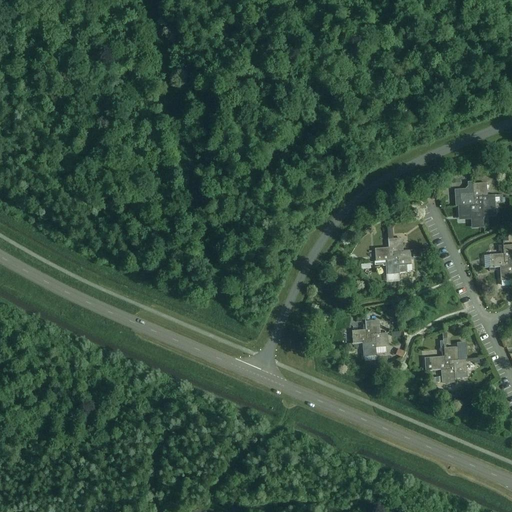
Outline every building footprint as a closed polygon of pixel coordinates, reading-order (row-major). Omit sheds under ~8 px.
[(460,198),(457,198),(457,206),(460,206),(470,206),(478,205),(477,201),(473,201),(473,193),(472,190),(472,184),(472,183),(468,183),(469,190),(460,190),(460,198)] [(474,184),(472,184),(472,190),(473,193),(473,201),(477,201),(477,197),(486,196),(485,184),(474,185),(474,184)] [(486,196),(477,197),(477,201),(482,201),(482,210),(494,209),(494,202),(502,201),(501,195),(493,196),(486,196)] [(478,205),(470,206),(470,219),(483,218),(482,210),(482,201),(477,201),(478,205)] [(401,239),(387,241),(388,248),(388,249),(389,257),(393,257),(393,252),(402,252),(401,239)] [(504,246),(502,246),(503,255),(503,263),(508,263),(507,259),(511,258),(511,246),(504,247),(504,246)] [(385,249),(375,250),(376,262),(382,262),(385,262),(393,261),(393,257),(389,257),(388,249),(385,249)] [(402,252),(393,252),(393,257),(397,256),(398,265),(410,264),(409,253),(410,253),(410,251),(403,252),(402,252)] [(503,255),(490,256),(490,268),(500,268),(508,267),(508,263),(503,263),(503,255)] [(393,261),(385,262),(386,275),(398,274),(398,265),(397,256),(393,257),(393,261)] [(508,267),(500,268),(501,281),(511,280),(511,264),(511,263),(508,263),(508,267)] [(378,321),(365,322),(365,331),(366,339),(370,339),(370,334),(379,333),(378,321)] [(365,331),(352,332),(353,344),(363,343),(371,343),(370,339),(366,339),(365,331)] [(379,333),(370,334),(370,339),(374,338),(375,347),(387,346),(386,334),(387,334),(387,333),(386,333),(379,333)] [(371,343),(363,343),(364,357),(376,356),(375,347),(374,338),(370,339),(371,343)] [(431,363),(425,364),(425,371),(440,370),(449,369),(449,365),(445,365),(443,348),(443,347),(441,348),(440,349),(441,351),(441,352),(442,352),(442,358),(430,359),(431,363)] [(397,348),(394,354),(400,356),(403,351),(397,348)] [(445,348),(443,348),(445,365),(449,365),(448,361),(461,359),(461,352),(457,353),(456,348),(445,349),(445,348)] [(449,369),(440,370),(442,383),(454,382),(454,378),(466,377),(464,359),(461,359),(448,361),(449,365),(449,369)]
